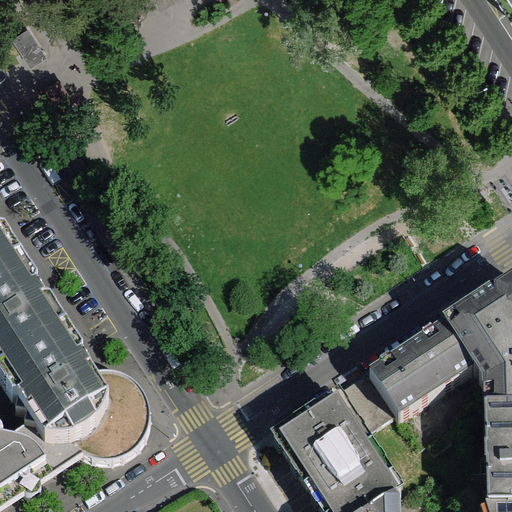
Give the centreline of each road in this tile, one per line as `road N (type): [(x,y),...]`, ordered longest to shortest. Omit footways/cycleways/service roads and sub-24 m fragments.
road 1 (tertiary): [(216,445),(0,118)]
road 2 (residential): [(511,252),(216,445)]
road 3 (residential): [(216,445),(114,511)]
